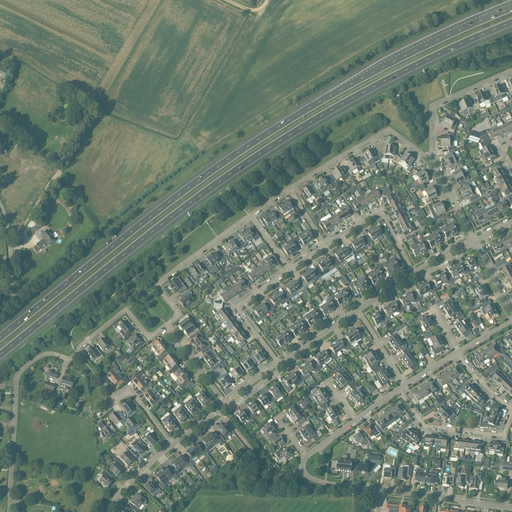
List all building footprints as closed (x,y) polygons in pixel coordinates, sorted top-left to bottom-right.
[(511,96),(508,90),(505,92),(502,86),(497,88),(502,100),(511,96)] [(492,97),(494,103),(502,100),(497,88),(492,90),(495,96),(492,97)] [(481,95),(486,106),(491,104),(491,105),(494,103),(492,97),(488,99),(486,93),(481,95)] [(478,103),(475,105),(478,111),(481,109),(481,108),(486,106),(481,95),(476,97),(478,103)] [(478,111),(475,105),(472,106),(469,100),(464,103),(469,114),(478,111)] [(465,116),(469,114),(464,103),(459,105),(462,111),(459,112),(460,114),(463,113),(465,116)] [(448,116),(446,121),(457,126),(459,121),(460,122),(461,119),(456,115),(454,119),(448,116)] [(449,128),(449,132),(455,133),(455,131),(457,126),(446,121),(443,126),(449,128)] [(507,134),(511,132),(508,124),(503,126),(507,134)] [(493,130),(497,138),(502,136),(498,128),(497,125),(492,128),(493,130)] [(507,134),(503,126),(498,128),(502,136),(507,134)] [(497,138),(493,130),(488,132),(489,134),(482,137),(481,140),(489,143),(490,140),(491,140),(492,141),(497,138)] [(455,133),(449,132),(448,137),(442,137),(442,142),(454,142),(454,134),(455,133)] [(489,143),(481,140),(480,143),(483,150),(479,152),(482,157),(484,156),(492,151),(490,146),(489,147),(488,146),(489,143)] [(454,147),(454,142),(442,142),(442,147),(448,147),(449,152),(455,150),(454,147)] [(67,148),(62,145),(57,152),(55,150),(51,156),(54,158),(56,156),(60,159),(67,148)] [(384,153),(380,154),(381,160),(384,159),(389,160),(390,147),(385,147),(384,153)] [(396,148),(390,147),(389,160),(393,161),(396,163),(398,157),(395,154),(396,148)] [(373,150),(368,153),(374,164),(377,163),(381,160),(380,154),(376,156),(373,150)] [(456,153),(455,150),(449,152),(450,156),(444,159),(447,163),(457,158),(455,153),(456,153)] [(495,156),(492,151),(484,156),(487,160),(486,161),(487,164),(493,161),(491,158),(495,156)] [(374,164),(368,153),(363,155),(366,161),(363,163),(366,168),(372,165),(374,164)] [(398,157),(396,163),(398,164),(399,162),(401,164),(402,163),(404,164),(410,157),(405,154),(401,159),(398,157)] [(414,161),(410,157),(404,164),(407,166),(406,167),(408,169),(406,171),(409,173),(413,168),(410,166),(414,161)] [(456,168),(462,165),(460,162),(459,162),(457,158),(447,163),(449,168),(455,165),(456,168)] [(357,159),(352,162),(357,169),(356,169),(358,173),(361,171),(366,168),(363,163),(360,165),(357,159)] [(351,170),(347,172),(351,177),(354,175),(358,173),(356,169),(357,169),(352,162),(348,164),(351,170)] [(458,172),(452,175),(455,179),(463,175),(466,173),(463,168),(465,167),(464,164),(462,165),(456,168),(458,172)] [(341,168),(336,171),(341,178),(343,182),(346,180),(351,177),(347,172),(344,173),(341,168)] [(496,178),(504,174),(501,169),(498,171),(496,168),(490,171),(492,174),(493,173),(496,178)] [(339,180),(341,178),(336,171),(332,174),(335,179),(332,181),(336,186),(341,183),(339,180)] [(418,180),(426,176),(424,171),(418,174),(416,171),(414,172),(416,175),(415,176),(416,178),(417,178),(418,180)] [(463,175),(455,179),(457,184),(463,181),(465,184),(467,183),(470,181),(468,178),(466,173),(463,175)] [(498,183),(506,179),(504,174),(496,178),(498,183)] [(418,180),(415,182),(417,187),(419,190),(425,187),(423,184),(429,181),(426,176),(418,180)] [(326,178),(321,181),(328,191),(332,188),(336,186),(332,181),(329,183),(326,178)] [(501,188),(509,184),(506,179),(498,183),(501,188)] [(466,188),(461,190),(463,195),(474,189),(471,184),(474,182),(473,180),(470,181),(467,183),(465,184),(466,188)] [(320,196),(328,191),(321,181),(317,183),(320,189),(317,191),(320,196)] [(386,188),(384,197),(387,198),(386,199),(389,204),(400,199),(398,196),(397,195),(396,194),(394,195),(393,196),(389,189),(390,185),(387,184),(386,188)] [(503,193),(511,189),(509,184),(501,188),(503,193)] [(310,187),(306,190),(311,198),(313,196),(315,199),(320,196),(317,191),(314,193),(310,187)] [(425,187),(419,190),(421,193),(424,191),(426,196),(434,192),(432,187),(426,190),(425,187)] [(371,193),(376,200),(380,197),(380,196),(381,196),(384,197),(386,188),(383,188),(377,191),(376,190),(375,190),(374,189),(373,188),(371,189),(370,191),(371,193)] [(474,189),(463,195),(466,200),(469,198),(470,199),(471,202),(479,198),(478,195),(477,196),(476,194),(477,194),(474,189)] [(511,189),(503,193),(506,198),(508,197),(509,200),(511,198),(511,189)] [(311,198),(306,190),(301,193),(305,198),(302,200),(305,206),(308,204),(306,200),(311,198)] [(370,191),(365,194),(366,196),(371,203),(376,200),(371,193),(370,191)] [(437,197),(434,192),(426,196),(428,199),(424,200),(427,206),(433,203),(431,200),(437,197)] [(363,195),(360,197),(362,199),(367,206),(371,203),(366,196),(365,194),(363,195)] [(360,197),(356,199),(357,202),(362,209),(367,206),(362,199),(360,197)] [(400,199),(389,204),(391,209),(399,205),(399,203),(400,202),(400,201),(400,200),(400,199)] [(362,209),(357,202),(355,203),(354,200),(352,202),(351,201),(348,203),(353,210),(355,209),(357,212),(362,209)] [(505,201),(500,203),(504,211),(509,209),(509,208),(511,207),(509,202),(506,203),(505,201)] [(283,205),(290,215),(295,212),(293,209),(288,202),(283,205)] [(391,209),(394,214),(402,210),(400,207),(403,205),(402,203),(399,205),(391,209)] [(433,203),(427,206),(431,214),(443,208),(440,203),(435,206),(433,203)] [(500,214),(495,206),(494,203),(489,206),(495,216),(500,214)] [(504,211),(500,203),(495,206),(500,214),(504,211)] [(290,215),(283,205),(278,208),(282,213),(281,213),(280,213),(278,215),(281,219),(282,220),(284,219),(290,215)] [(341,212),(345,220),(350,217),(349,214),(351,213),(347,206),(345,208),(344,206),(339,209),(341,212)] [(485,208),(490,219),(495,216),(489,206),(485,208)] [(443,208),(431,214),(436,222),(441,219),(440,216),(445,213),(443,208)] [(480,211),(485,221),(490,219),(485,208),(480,211)] [(396,218),(404,214),(402,210),(394,214),(396,218)] [(480,224),(485,221),(480,211),(472,215),(476,222),(478,220),(480,224)] [(341,212),(336,215),(341,222),(345,220),(341,212)] [(271,213),(267,216),(272,224),(272,223),(274,226),(279,223),(278,222),(281,219),(278,215),(275,216),(276,217),(275,218),(271,213)] [(399,223),(407,219),(404,214),(396,218),(399,223)] [(336,215),(331,218),(336,225),(341,222),(336,215)] [(264,217),(259,220),(262,224),(263,225),(265,227),(267,226),(268,227),(272,224),(267,216),(264,218),(264,217)] [(331,218),(327,221),(332,228),(336,225),(331,218)] [(401,228),(409,224),(407,219),(399,223),(401,228)] [(332,228),(327,221),(324,223),(323,221),(319,224),(322,230),(325,228),(327,231),(332,228)] [(452,223),(446,226),(453,238),(456,236),(455,235),(457,234),(454,228),(457,226),(457,227),(458,226),(455,221),(455,222),(455,223),(452,224),(452,223)] [(34,227),(27,232),(30,236),(37,230),(42,226),(39,223),(34,227)] [(409,224),(401,228),(404,233),(407,232),(408,235),(415,231),(412,226),(411,227),(409,224)] [(438,231),(441,236),(444,235),(447,240),(449,239),(450,240),(453,238),(446,226),(438,231)] [(377,228),(372,231),(377,239),(382,236),(377,228)] [(244,232),(251,241),(253,240),(255,242),(260,238),(256,232),(252,234),(249,229),(244,232)] [(50,235),(48,231),(41,236),(44,239),(37,244),(41,250),(48,244),(49,245),(55,240),(51,234),(50,235)] [(302,233),(309,243),(314,240),(308,233),(307,231),(305,231),(302,233)] [(373,242),(377,239),(372,231),(368,234),(373,242)] [(431,235),(437,247),(440,245),(440,244),(442,243),(439,237),(441,236),(438,231),(431,235)] [(251,241),(244,232),(239,236),(243,241),(239,243),(243,249),(244,250),(250,246),(248,243),(251,241)] [(304,246),(309,243),(302,233),(294,239),(298,245),(302,242),(304,246)] [(434,248),(437,247),(431,235),(423,240),(426,245),(428,243),(431,249),(433,247),(434,248)] [(356,241),(361,249),(365,246),(361,238),(358,240),(357,240),(356,241)] [(296,246),(298,245),(294,239),(286,244),(288,247),(293,254),(297,251),(295,248),(297,247),(296,246)] [(502,242),(506,250),(511,247),(507,239),(502,242)] [(423,246),(426,245),(423,240),(420,241),(421,244),(420,244),(419,243),(419,242),(417,243),(415,244),(421,256),(424,254),(424,253),(426,252),(423,246)] [(233,241),(228,244),(234,253),(237,251),(238,253),(243,249),(239,243),(239,242),(235,245),(233,241)] [(353,249),(350,251),(354,256),(354,257),(362,252),(361,249),(356,241),(351,244),(352,246),(351,247),(353,249)] [(502,242),(497,244),(501,252),(502,254),(502,255),(507,252),(506,250),(502,242)] [(223,254),(227,260),(233,257),(231,255),(234,253),(228,244),(223,248),(225,251),(225,252),(225,253),(223,254)] [(421,256),(415,244),(412,245),(410,248),(416,257),(418,256),(418,257),(421,256)] [(492,247),(493,249),(490,251),(494,259),(502,254),(501,252),(497,244),(492,247)] [(293,254),(288,247),(283,250),(283,249),(282,249),(280,250),(284,257),(287,255),(288,257),(293,254)] [(340,251),(339,252),(344,260),(346,262),(352,258),(354,257),(354,256),(350,251),(348,252),(347,250),(345,251),(344,249),(342,250),(340,250),(340,251)] [(221,264),(227,260),(223,254),(220,257),(216,252),(214,254),(213,254),(211,256),(217,264),(220,262),(221,264)] [(337,259),(334,261),(338,267),(346,262),(339,252),(335,255),(337,259)] [(263,260),(265,263),(270,270),(275,266),(273,264),(277,261),(272,255),(269,258),(268,257),(263,260)] [(392,259),(387,262),(394,273),(397,271),(397,270),(399,269),(396,264),(398,262),(401,261),(400,259),(398,255),(395,257),(392,259)] [(215,265),(217,264),(211,256),(209,257),(209,258),(206,259),(210,264),(206,266),(207,267),(211,272),(217,268),(215,265)] [(468,274),(469,275),(472,272),(473,269),(477,267),(476,266),(477,266),(475,263),(474,263),(472,259),(471,259),(470,258),(466,260),(467,261),(466,262),(469,267),(465,269),(468,274)] [(338,267),(334,261),(331,263),(331,262),(330,262),(329,262),(327,259),(323,262),(329,273),(335,269),(338,267)] [(261,266),(266,273),(270,270),(265,263),(264,264),(262,262),(259,264),(261,266)] [(317,272),(321,278),(324,276),(329,273),(323,262),(318,265),(319,267),(318,268),(319,270),(317,272)] [(391,275),(394,273),(387,262),(380,267),(383,272),(385,270),(389,275),(391,274),(391,275)] [(503,271),(505,276),(511,272),(511,265),(511,266),(510,263),(505,267),(506,269),(503,271)] [(200,264),(195,268),(201,275),(204,273),(206,275),(208,273),(210,275),(212,274),(211,272),(207,267),(204,269),(200,264)] [(457,266),(454,267),(459,276),(461,275),(465,276),(468,274),(465,269),(462,271),(460,265),(457,267),(457,266)] [(261,266),(256,269),(262,276),(266,273),(261,266)] [(255,267),(250,269),(252,272),(257,279),(262,276),(256,269),(255,267)] [(380,274),(383,272),(380,267),(376,269),(376,272),(376,273),(374,274),(379,283),(382,281),(381,280),(384,279),(380,274)] [(459,276),(454,267),(451,269),(451,270),(449,271),(452,276),(449,278),(452,283),(455,282),(456,278),(459,276)] [(195,268),(190,271),(193,276),(191,278),(194,283),(199,280),(202,277),(201,275),(195,268)] [(253,283),(257,279),(252,272),(250,269),(243,274),(248,281),(250,280),(253,283)] [(311,270),(306,274),(313,284),(319,280),(321,278),(317,272),(315,273),(313,273),(311,270)] [(374,274),(372,272),(364,276),(368,281),(370,280),(373,285),(376,284),(376,285),(379,283),(374,274)] [(304,282),(301,283),(305,289),(313,284),(306,274),(302,277),(305,281),(304,282)] [(241,280),(237,283),(242,290),(247,287),(244,284),(247,282),(242,275),(240,277),(241,280)] [(440,275),(437,277),(442,286),(445,284),(449,285),(452,283),(449,278),(446,280),(443,275),(441,276),(440,275)] [(365,283),(368,281),(364,276),(357,281),(364,292),(367,291),(366,290),(368,288),(365,283)] [(442,286),(437,277),(434,278),(435,279),(433,281),(435,286),(432,287),(435,293),(439,291),(440,287),(442,286)] [(179,286),(175,280),(168,286),(168,288),(169,289),(171,289),(174,294),(178,291),(180,294),(187,289),(183,284),(179,286)] [(349,286),(352,291),(354,293),(356,292),(358,295),(360,293),(361,294),(364,292),(357,281),(349,286)] [(295,282),(290,285),(297,295),(305,289),(301,283),(299,285),(299,284),(298,284),(297,285),(295,282)] [(233,286),(238,293),(242,290),(237,283),(233,286)] [(435,293),(432,287),(429,289),(426,284),(424,285),(424,284),(421,286),(426,295),(428,293),(432,295),(435,293)] [(475,284),(469,287),(471,291),(472,291),(475,297),(486,291),(484,286),(481,288),(480,287),(479,288),(477,285),(475,286),(475,284)] [(297,295),(290,285),(286,288),(289,292),(288,293),(285,295),(289,300),(291,298),(292,299),(297,295)] [(233,297),(238,293),(233,286),(228,289),(233,297)] [(419,295),(416,297),(419,302),(422,300),(423,296),(426,295),(421,286),(418,288),(418,289),(416,290),(419,295)] [(226,287),(222,290),(224,293),(229,300),(233,297),(228,289),(226,287)] [(342,294),(340,295),(345,304),(348,302),(348,301),(350,300),(346,295),(349,293),(346,288),(341,291),(342,294)] [(457,297),(461,294),(463,297),(466,296),(462,288),(454,293),(457,297)] [(192,294),(189,290),(184,295),(186,298),(180,302),(184,308),(193,302),(189,297),(192,294)] [(229,300),(224,293),(222,290),(217,294),(220,297),(214,302),(214,305),(223,306),(223,303),(224,302),(224,303),(229,300)] [(486,291),(475,297),(477,302),(479,301),(481,306),(486,303),(484,299),(489,297),(486,291)] [(333,296),(331,298),(334,303),(336,301),(339,306),(342,305),(342,306),(345,304),(340,295),(338,293),(338,292),(332,295),(333,296)] [(279,293),(274,297),(280,304),(282,306),(290,301),(289,300),(285,295),(283,297),(282,296),(281,296),(279,293)] [(407,294),(404,296),(409,305),(412,303),(416,304),(419,302),(416,297),(413,299),(410,294),(407,295),(407,294)] [(403,305),(400,307),(403,312),(406,310),(407,306),(409,305),(404,296),(401,298),(402,299),(399,300),(403,305)] [(280,304),(274,297),(270,300),(275,307),(280,304)] [(334,303),(331,298),(327,301),(326,303),(327,304),(325,306),(330,314),(333,312),(333,311),(335,310),(331,305),(334,303)] [(446,308),(444,309),(447,314),(454,309),(457,307),(454,302),(453,303),(452,302),(453,301),(451,299),(444,304),(446,308)] [(482,309),(481,310),(484,316),(487,315),(495,311),(493,306),(490,307),(489,305),(488,306),(486,303),(481,306),(482,308),(482,309)] [(400,314),(403,312),(400,307),(397,309),(393,304),(391,305),(391,304),(388,306),(393,315),(395,313),(400,314)] [(214,305),(214,308),(215,309),(218,314),(217,315),(215,316),(215,317),(218,321),(220,319),(227,314),(224,309),(223,310),(222,309),(223,306),(214,305)] [(264,316),(264,315),(268,312),(263,305),(258,308),(264,316)] [(330,314),(325,306),(320,309),(318,307),(315,309),(319,313),(321,312),(325,317),(327,315),(328,316),(330,314)] [(391,316),(393,315),(388,306),(385,308),(385,309),(383,310),(386,315),(383,317),(387,322),(390,320),(391,316)] [(264,316),(258,308),(254,311),(257,315),(256,316),(253,318),(258,324),(266,318),(264,315),(264,316)] [(316,315),(319,313),(315,309),(313,310),(312,310),(308,313),(316,324),(319,322),(318,321),(320,320),(316,315)] [(456,311),(454,309),(447,314),(450,318),(452,317),(455,321),(457,320),(462,316),(463,316),(459,311),(456,311)] [(495,311),(487,315),(489,320),(498,316),(496,313),(497,311),(495,311)] [(285,312),(278,318),(280,321),(287,315),(285,312)] [(303,317),(301,319),(304,324),(307,322),(310,327),(312,326),(313,326),(316,324),(308,313),(303,316),(303,317)] [(223,323),(230,318),(227,314),(220,319),(223,323)] [(387,323),(387,322),(383,317),(380,319),(377,314),(376,315),(376,314),(372,316),(373,317),(371,318),(374,322),(376,326),(376,325),(377,326),(380,324),(383,325),(387,323)] [(183,331),(191,325),(189,322),(191,320),(187,315),(181,320),(183,322),(179,326),(183,331)] [(227,328),(234,322),(230,318),(223,323),(227,328)] [(428,318),(420,322),(423,327),(432,322),(431,319),(429,320),(428,318)] [(293,324),(301,335),(304,333),(303,332),(305,330),(302,326),(304,324),(301,319),(293,324)] [(131,330),(125,321),(119,326),(122,330),(119,333),(125,339),(131,334),(129,332),(131,330)] [(230,332),(237,326),(234,322),(227,328),(230,332)] [(432,322),(423,327),(426,332),(434,328),(433,326),(434,325),(432,322)] [(458,331),(466,326),(463,322),(455,327),(458,331)] [(298,337),(301,335),(293,324),(286,329),(290,334),(292,333),(295,337),(298,336),(298,337)] [(192,332),(194,335),(199,331),(196,326),(193,328),(191,325),(183,331),(187,336),(192,332)] [(466,326),(458,331),(462,336),(464,335),(467,340),(473,337),(469,331),(471,329),(468,325),(466,326)] [(240,331),(237,326),(230,332),(233,336),(240,331)] [(287,336),(290,334),(286,329),(283,331),(285,334),(280,337),(286,345),(289,343),(289,342),(291,341),(287,336)] [(352,330),(349,332),(357,343),(365,338),(361,333),(358,335),(355,330),(353,331),(352,330)] [(199,331),(194,335),(196,338),(191,342),(195,347),(203,341),(201,338),(203,336),(199,331)] [(233,336),(231,338),(234,342),(236,341),(244,335),(240,331),(235,335),(233,336)] [(346,344),(349,349),(357,343),(349,332),(346,334),(347,335),(345,337),(349,342),(346,344)] [(401,341),(402,340),(400,336),(398,336),(396,337),(394,334),(389,338),(390,339),(389,340),(390,342),(389,343),(391,345),(391,347),(392,347),(401,341)] [(247,340),(244,335),(236,341),(240,345),(239,346),(241,348),(246,344),(244,342),(247,340)] [(138,340),(135,336),(125,343),(133,352),(143,344),(139,339),(138,340)] [(284,347),(286,345),(280,337),(276,340),(274,338),(271,340),(275,345),(277,343),(281,348),(283,346),(284,347)] [(441,339),(440,339),(438,337),(430,341),(433,346),(441,341),(441,339)] [(105,342),(103,340),(97,344),(103,351),(105,349),(108,352),(113,347),(107,340),(105,342)] [(152,347),(156,352),(164,346),(160,341),(158,343),(156,340),(150,345),(152,347)] [(399,352),(401,350),(402,353),(407,349),(406,347),(407,346),(402,340),(401,341),(392,347),(395,352),(397,350),(399,352)] [(203,341),(195,347),(199,353),(204,349),(206,351),(212,347),(208,342),(206,344),(203,341)] [(346,351),(349,349),(346,344),(343,346),(339,341),(337,342),(337,341),(334,343),(340,352),(342,350),(346,351)] [(444,346),(441,341),(433,346),(430,347),(435,356),(443,351),(441,348),(444,346)] [(330,355),(334,360),(337,358),(337,353),(340,352),(334,343),(331,345),(332,346),(330,348),(333,353),(330,355)] [(164,346),(156,352),(159,356),(156,358),(159,361),(167,355),(165,352),(167,351),(164,346)] [(494,347),(489,350),(493,357),(497,355),(498,356),(501,355),(498,348),(496,346),(494,347)] [(99,352),(97,354),(92,348),(86,353),(93,362),(98,358),(100,360),(103,357),(99,352)] [(404,365),(412,359),(408,353),(409,352),(407,349),(402,353),(404,355),(402,357),(403,358),(401,360),(403,362),(402,362),(404,365)] [(212,352),(210,350),(204,354),(206,356),(203,358),(207,363),(214,357),(217,356),(217,355),(213,351),(212,352)] [(489,350),(484,353),(488,360),(489,362),(494,359),(493,357),(489,350)] [(326,365),(334,360),(330,355),(327,357),(324,352),(322,353),(321,352),(318,354),(324,363),(326,365)] [(365,359),(367,363),(377,357),(374,352),(373,353),(372,352),(371,352),(369,354),(366,356),(366,357),(365,358),(365,359)] [(250,357),(255,364),(258,362),(259,364),(265,360),(260,353),(256,356),(254,354),(250,357)] [(484,353),(479,355),(482,360),(483,363),(485,365),(490,362),(489,362),(488,360),(484,353)] [(322,364),(324,363),(318,354),(316,356),(316,357),(314,359),(318,364),(315,366),(318,371),(321,369),(322,364)] [(163,362),(167,366),(175,360),(171,355),(169,357),(167,355),(159,361),(161,364),(163,362)] [(483,363),(479,355),(474,358),(476,360),(473,361),(476,368),(479,366),(479,365),(483,363)] [(220,360),(217,356),(214,357),(207,363),(211,368),(214,366),(215,368),(223,362),(221,360),(220,360)] [(255,364),(250,357),(245,361),(246,362),(242,365),(248,373),(254,369),(252,367),(255,364)] [(372,372),(373,372),(378,369),(377,366),(378,365),(378,364),(377,363),(380,362),(377,357),(367,363),(366,363),(372,372)] [(418,367),(412,359),(404,365),(406,368),(407,367),(408,369),(410,367),(413,371),(413,370),(414,371),(418,369),(417,367),(418,367)] [(178,365),(175,360),(167,366),(170,371),(168,372),(170,375),(172,373),(178,369),(176,366),(178,365)] [(505,361),(503,363),(509,369),(509,368),(511,366),(505,361)] [(224,362),(216,368),(219,371),(226,366),(224,362)] [(315,373),(318,371),(315,366),(312,368),(308,363),(306,364),(306,363),(303,365),(309,374),(311,372),(315,373)] [(244,373),(238,365),(234,369),(235,371),(231,374),(237,381),(242,377),(241,375),(244,373)] [(301,368),(299,370),(302,375),(299,377),(303,382),(306,380),(311,376),(309,374),(303,365),(300,367),(301,368)] [(108,377),(111,381),(119,375),(116,371),(118,369),(116,366),(108,373),(110,375),(108,377)] [(385,370),(383,371),(380,367),(378,369),(373,372),(379,381),(380,380),(388,375),(385,370)] [(178,369),(172,373),(178,380),(186,374),(182,370),(180,371),(178,369)] [(338,378),(335,380),(339,385),(349,376),(344,369),(342,370),(342,369),(337,373),(339,375),(338,376),(338,377),(338,378)] [(451,372),(456,379),(460,376),(461,377),(464,375),(460,369),(457,371),(456,369),(451,372)] [(497,369),(496,370),(491,375),(493,377),(492,379),(496,383),(501,377),(503,375),(497,369)] [(133,382),(137,387),(145,381),(142,376),(144,374),(142,372),(133,378),(135,380),(133,382)] [(446,375),(451,382),(456,379),(451,372),(446,375)] [(181,389),(184,387),(189,383),(187,381),(189,379),(186,374),(178,380),(181,385),(179,387),(181,389)] [(220,382),(217,384),(221,389),(223,387),(225,390),(231,385),(230,383),(233,381),(227,374),(222,377),(224,379),(220,382)] [(290,375),(287,377),(293,385),(295,387),(300,384),(303,382),(299,377),(296,379),(293,374),(291,376),(290,375)] [(123,379),(119,375),(111,381),(115,386),(117,384),(119,387),(127,380),(125,377),(123,379)] [(388,375),(380,380),(379,381),(378,381),(382,388),(388,384),(387,382),(391,380),(389,377),(390,375),(388,375)] [(446,385),(451,382),(446,375),(442,377),(446,385)] [(501,377),(496,383),(500,387),(505,380),(505,381),(507,379),(503,375),(501,377)] [(349,376),(339,385),(342,389),(343,388),(350,382),(353,380),(349,376)] [(72,378),(69,377),(68,378),(67,379),(63,378),(60,390),(65,391),(65,390),(71,392),(71,389),(72,389),(74,381),(72,380),(72,379),(72,378)] [(293,385),(287,377),(285,379),(285,380),(283,381),(287,386),(284,388),(288,393),(290,391),(291,387),(293,385)] [(437,380),(440,385),(438,386),(441,390),(443,389),(442,387),(446,385),(442,377),(437,380)] [(500,387),(504,390),(511,382),(507,379),(505,381),(505,380),(500,387)] [(145,381),(137,387),(141,391),(143,390),(144,392),(150,388),(153,386),(150,383),(148,385),(145,381)] [(191,381),(189,383),(184,387),(186,390),(194,384),(191,381)] [(56,385),(46,382),(44,389),(45,389),(42,398),(44,398),(46,393),(48,393),(46,398),(52,399),(54,392),(56,385)] [(427,387),(432,394),(435,392),(436,395),(441,392),(436,384),(433,385),(432,384),(427,387)] [(467,397),(474,389),(471,385),(469,387),(466,384),(459,391),(463,395),(464,394),(467,397)] [(270,391),(269,391),(273,396),(270,398),(274,404),(277,401),(282,397),(281,395),(280,394),(281,394),(278,391),(275,387),(274,388),(273,387),(270,390),(270,391)] [(423,390),(427,397),(432,394),(427,387),(423,390)] [(156,395),(150,388),(144,392),(146,395),(144,396),(148,401),(156,395)] [(313,397),(315,400),(318,399),(326,394),(323,389),(315,394),(316,395),(313,397)] [(467,397),(471,400),(478,393),(474,389),(467,397)] [(357,390),(350,396),(351,397),(350,398),(352,401),(360,394),(357,390)] [(423,400),(427,397),(423,390),(418,392),(423,400)] [(207,400),(201,392),(199,393),(201,396),(197,399),(203,407),(208,403),(206,400),(207,400)] [(423,400),(418,392),(413,395),(415,397),(412,399),(416,405),(419,403),(418,402),(423,400)] [(482,397),(478,393),(471,400),(475,404),(476,403),(482,397)] [(328,399),(326,394),(318,399),(315,400),(318,405),(320,409),(321,409),(322,409),(327,406),(325,403),(327,402),(326,401),(328,399)] [(360,394),(352,401),(355,404),(356,403),(357,404),(358,403),(360,405),(364,402),(362,400),(364,398),(360,394)] [(159,398),(156,395),(148,401),(152,406),(154,404),(155,407),(164,400),(161,397),(159,398)] [(270,406),(274,404),(270,398),(267,400),(264,395),(263,396),(262,395),(258,398),(259,399),(258,400),(261,404),(263,407),(264,408),(267,406),(270,406)] [(476,403),(480,407),(479,407),(481,410),(486,405),(484,403),(486,401),(482,397),(476,403)] [(165,404),(169,401),(166,398),(161,403),(165,408),(167,407),(165,404)] [(199,406),(193,398),(188,402),(184,405),(186,407),(192,415),(197,411),(195,409),(199,406)] [(300,403),(303,408),(310,403),(307,399),(300,403)] [(128,403),(128,404),(127,403),(125,405),(125,406),(122,408),(128,416),(134,411),(128,403)] [(248,414),(252,419),(256,417),(256,413),(259,411),(259,410),(257,407),(256,407),(253,403),(252,404),(251,403),(248,406),(249,406),(248,407),(251,412),(248,414)] [(437,413),(441,417),(447,411),(443,407),(445,405),(443,403),(439,406),(436,408),(439,411),(437,413)] [(286,414),(288,416),(287,417),(289,420),(297,414),(299,412),(293,404),(286,409),(288,412),(286,414)] [(490,409),(489,413),(492,414),(500,418),(502,412),(499,411),(500,408),(493,405),(491,409),(490,409)] [(393,410),(400,419),(403,416),(403,414),(406,412),(402,406),(399,408),(398,406),(393,410)] [(187,414),(181,407),(177,410),(173,413),(174,416),(181,424),(185,420),(184,417),(187,414)] [(326,412),(329,417),(337,412),(334,407),(326,412)] [(428,408),(419,413),(421,416),(430,411),(428,408)] [(447,411),(441,417),(445,421),(447,419),(450,422),(456,416),(449,409),(447,411)] [(389,413),(395,422),(400,419),(393,410),(389,413)] [(252,419),(248,414),(245,416),(242,411),(241,412),(240,411),(237,414),(237,415),(236,416),(239,420),(241,423),(242,423),(242,424),(245,422),(249,422),(252,419)] [(337,412),(329,417),(332,422),(336,428),(339,425),(335,419),(340,417),(337,412)] [(128,422),(126,421),(123,416),(120,418),(116,413),(110,418),(116,425),(120,423),(123,426),(128,422)] [(384,416),(391,425),(395,422),(389,413),(384,416)] [(300,417),(297,414),(289,420),(292,422),(293,422),(294,424),(296,423),(299,426),(305,420),(302,416),(300,417)] [(490,419),(498,422),(500,418),(492,414),(490,419)] [(176,423),(170,415),(165,419),(162,422),(163,424),(169,432),(174,428),(172,426),(176,423)] [(384,416),(380,419),(387,428),(391,425),(384,416)] [(126,421),(128,422),(133,430),(136,428),(135,426),(136,426),(130,418),(126,421)] [(380,433),(387,428),(380,419),(375,422),(377,425),(375,427),(380,433)] [(495,428),(498,422),(490,419),(488,424),(484,424),(484,428),(491,429),(492,426),(495,428)] [(311,431),(309,428),(312,427),(308,421),(302,426),(304,428),(299,432),(301,434),(301,435),(303,438),(311,431)] [(108,426),(104,422),(98,427),(102,431),(99,433),(100,434),(99,435),(100,436),(100,437),(101,437),(102,437),(103,437),(105,435),(106,437),(112,433),(113,434),(116,431),(110,424),(108,426)] [(271,424),(270,425),(270,424),(263,429),(266,434),(265,434),(269,439),(275,435),(272,432),(274,430),(272,427),(273,427),(271,424)] [(223,426),(222,425),(219,428),(218,429),(223,435),(220,437),(224,442),(227,440),(226,439),(231,435),(227,430),(228,430),(224,425),(224,426),(224,425),(223,426)] [(373,431),(370,426),(364,430),(370,439),(374,436),(376,440),(382,436),(376,429),(373,431)] [(405,437),(410,439),(414,432),(410,429),(408,432),(405,430),(402,436),(405,438),(405,437)] [(314,434),(311,431),(303,438),(305,441),(306,440),(308,443),(312,439),(314,442),(322,436),(318,430),(314,434)] [(150,432),(146,432),(140,436),(145,443),(148,441),(152,446),(157,442),(154,438),(154,437),(152,434),(151,434),(150,432)] [(414,432),(410,439),(414,442),(413,443),(416,445),(420,440),(417,438),(419,436),(414,432)] [(210,434),(206,437),(214,448),(219,445),(220,446),(223,444),(219,438),(216,440),(211,434),(211,435),(210,434)] [(359,434),(351,440),(354,444),(355,443),(356,444),(359,443),(362,447),(366,444),(368,446),(370,444),(363,434),(361,436),(359,434)] [(277,439),(276,436),(269,441),(272,445),(274,444),(275,446),(278,444),(280,447),(284,444),(282,440),(282,439),(281,439),(280,437),(277,439)] [(430,445),(431,437),(425,436),(425,440),(422,439),(421,446),(424,447),(424,448),(429,448),(430,445)] [(206,448),(204,450),(208,455),(211,453),(210,452),(214,448),(206,437),(202,440),(202,441),(202,442),(206,448)] [(447,439),(442,438),(441,447),(440,450),(449,451),(450,443),(447,442),(447,439)] [(137,440),(131,445),(140,456),(145,451),(143,449),(142,448),(145,446),(141,441),(139,442),(137,440)] [(453,448),(459,449),(460,441),(454,440),(454,443),(451,443),(450,451),(453,451),(453,448)] [(482,443),(476,443),(475,451),(475,452),(479,453),(479,454),(479,455),(482,455),(483,447),(481,447),(482,443)] [(489,451),(495,452),(496,444),(490,443),(490,446),(486,445),(486,452),(485,454),(488,454),(489,453),(489,451)] [(501,444),(496,444),(495,452),(494,454),(503,455),(504,448),(501,447),(501,444)] [(205,457),(208,455),(204,450),(201,452),(196,446),(195,445),(191,449),(197,457),(199,460),(204,456),(205,457)] [(244,446),(233,455),(235,458),(246,450),(244,446)] [(128,449),(125,452),(125,451),(119,457),(128,467),(134,461),(132,458),(134,456),(128,449)] [(187,453),(191,459),(189,461),(193,466),(195,464),(194,463),(199,460),(197,457),(191,449),(187,452),(187,453)] [(291,453),(288,449),(282,453),(280,450),(275,454),(279,460),(283,458),(286,461),(290,458),(294,456),(291,452),(291,453)] [(190,469),(193,466),(189,461),(186,463),(181,457),(181,458),(180,457),(176,460),(184,471),(189,467),(190,469)] [(123,466),(116,460),(114,463),(116,464),(110,471),(117,478),(123,471),(121,469),(123,466)] [(184,471),(176,460),(172,463),(172,464),(172,465),(176,471),(173,473),(177,478),(180,476),(179,474),(184,471)] [(346,472),(347,472),(349,472),(349,473),(349,472),(351,472),(352,462),(346,462),(346,461),(345,461),(345,462),(343,462),(343,461),(343,462),(337,461),(336,471),(338,471),(340,471),(340,472),(340,471),(342,471),(342,472),(344,472),(345,472),(346,472)] [(366,465),(366,464),(362,464),(358,464),(357,473),(362,473),(362,474),(365,474),(365,473),(368,474),(369,465),(366,465)] [(511,464),(502,464),(501,471),(511,472),(511,464)] [(411,467),(405,466),(405,468),(404,468),(403,469),(403,470),(399,469),(398,480),(406,481),(406,474),(410,474),(411,467)] [(396,468),(390,467),(390,470),(389,470),(384,470),(383,479),(389,479),(389,478),(391,479),(391,475),(395,476),(396,468)] [(216,468),(209,473),(212,476),(219,471),(216,468)] [(164,469),(160,473),(169,483),(173,479),(175,481),(177,478),(173,473),(170,475),(165,470),(164,469)] [(426,484),(427,475),(423,475),(423,470),(416,469),(415,481),(421,482),(421,483),(422,483),(422,484),(425,485),(425,484),(426,484)] [(101,475),(97,480),(99,482),(105,488),(106,487),(108,488),(112,483),(109,480),(108,479),(110,476),(111,477),(112,477),(105,471),(102,473),(101,475)] [(431,475),(427,475),(426,484),(426,485),(429,485),(429,484),(430,484),(430,483),(437,484),(438,472),(431,471),(431,475)] [(482,483),(483,473),(476,472),(475,479),(472,478),(471,481),(468,481),(468,483),(468,485),(471,485),(470,489),(478,490),(479,482),(482,483)] [(169,483),(160,473),(156,476),(157,477),(156,478),(161,483),(158,486),(163,491),(166,488),(165,487),(169,483)] [(465,474),(462,473),(461,478),(458,477),(456,488),(463,488),(464,483),(468,483),(468,481),(469,474),(465,474)] [(454,475),(444,474),(442,486),(449,487),(450,481),(453,482),(454,475)] [(507,478),(501,478),(501,482),(499,482),(498,482),(495,482),(495,486),(498,486),(498,489),(507,490),(507,483),(507,478)] [(149,485),(148,484),(145,487),(145,488),(153,497),(158,493),(159,494),(161,492),(157,487),(154,489),(149,484),(149,485)] [(193,484),(187,489),(190,494),(196,488),(193,484)] [(145,501),(137,494),(130,503),(134,506),(132,509),(134,511),(140,511),(141,511),(138,510),(142,505),(143,506),(145,506),(146,504),(146,502),(145,501)]
